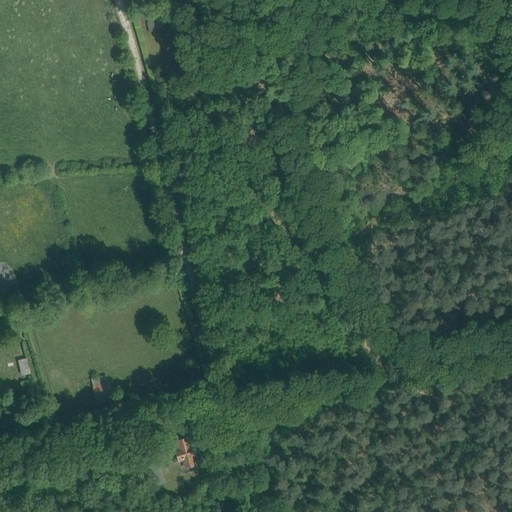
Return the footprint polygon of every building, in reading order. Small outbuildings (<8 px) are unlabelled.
[(148,22),(150,32),(166,28),(164,18),(148,22)] [(21,376),(30,373),(26,358),(16,360),(21,376)] [(91,379),(95,399),(111,395),(107,376),(91,379)] [(184,459),(186,468),(195,465),(192,456),(196,455),(193,445),(189,446),(187,438),(177,440),(180,449),(176,450),(179,460),(184,459)] [(164,482),(153,447),(140,452),(151,486),(164,482)]
